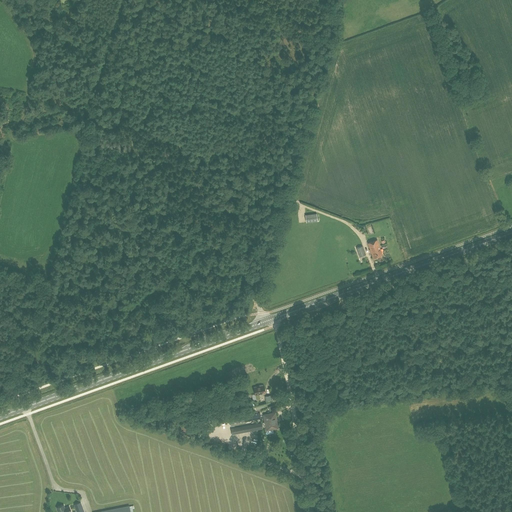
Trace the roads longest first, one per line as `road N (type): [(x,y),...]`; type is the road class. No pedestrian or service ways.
road 1 (unclassified): [(263,322),(258,286),(334,0)]
road 2 (track): [(146,278),(219,0)]
road 3 (primary): [(0,416),(263,322)]
road 4 (primary): [(263,322),(511,233)]
road 5 (track): [(270,241),(74,191)]
road 6 (track): [(276,325),(311,511)]
